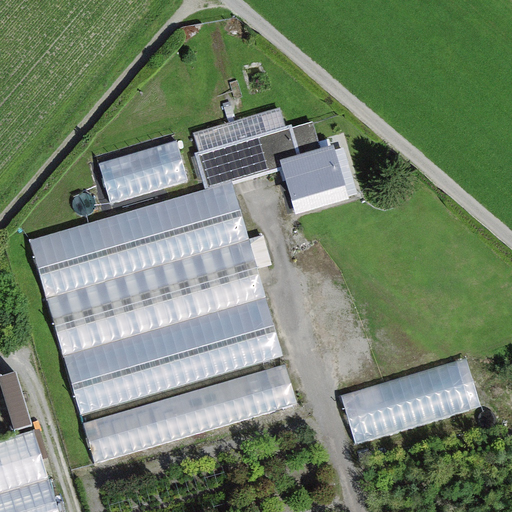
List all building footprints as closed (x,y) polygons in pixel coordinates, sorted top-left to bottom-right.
[(34,238),(92,462),(299,410),(288,364),(285,365),(261,269),(273,266),(265,237),(250,241),(236,184),(285,172),(296,215),(359,199),(345,145),(322,151),(315,122),(288,129),(283,110),(193,133),(209,193),(34,238)] [(177,137),(99,159),(112,205),(190,183),(177,137)] [(470,362),(343,392),(355,442),(482,412),(470,362)] [(20,374),(0,378),(0,435),(32,429),(20,374)] [(0,511),(67,511),(41,432),(0,444),(0,511)]
